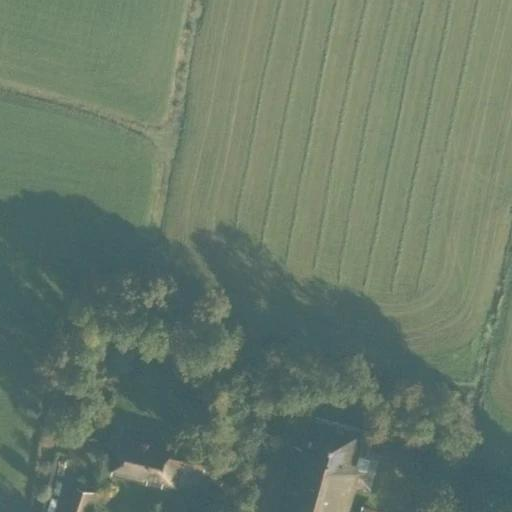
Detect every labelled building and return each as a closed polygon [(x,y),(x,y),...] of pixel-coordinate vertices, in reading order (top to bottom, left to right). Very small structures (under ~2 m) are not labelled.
[(75,411),(88,412),(90,393),(77,391),(75,411)] [(366,462),(364,458),(370,436),(364,434),(365,430),(313,415),(304,446),(297,444),(276,511),(348,511),(361,469),(364,467),(366,462)] [(123,425),(111,473),(175,488),(180,465),(206,470),(210,449),(179,443),(180,438),(123,425)] [(200,490),(210,492),(212,477),(203,476),(200,490)] [(78,485),(68,511),(90,511),(97,492),(78,485)]
